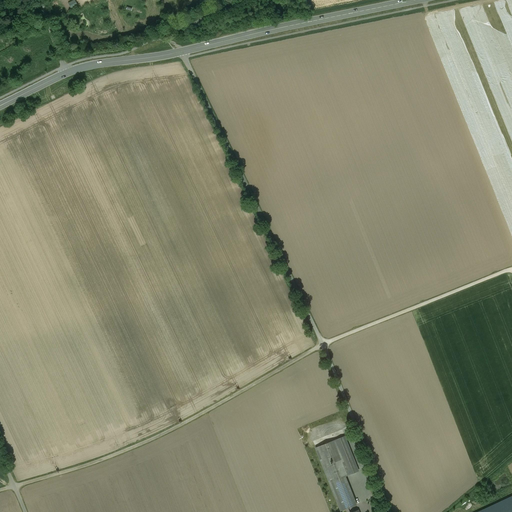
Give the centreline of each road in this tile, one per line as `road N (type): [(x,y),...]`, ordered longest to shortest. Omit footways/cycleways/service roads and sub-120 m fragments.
road 1 (track): [(15,486),(152,439),(323,344),(511,268)]
road 2 (unclassified): [(388,511),(323,344),(182,51)]
road 3 (secondary): [(182,51),(415,0)]
